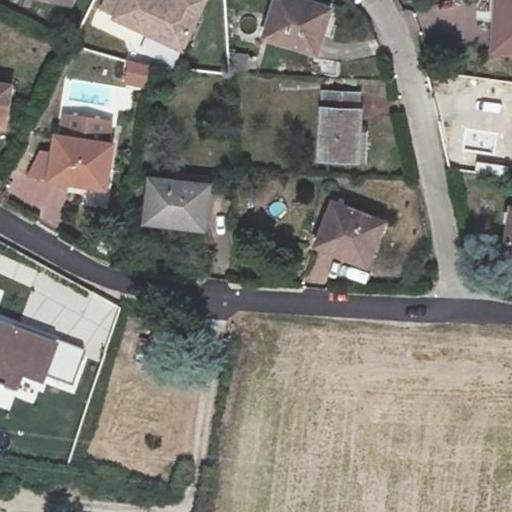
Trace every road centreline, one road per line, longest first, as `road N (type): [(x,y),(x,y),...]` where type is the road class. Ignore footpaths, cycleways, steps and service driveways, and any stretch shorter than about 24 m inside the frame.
road 1 (residential): [(0,217),(134,289),(454,315)]
road 2 (residential): [(454,315),(389,30),(375,0)]
